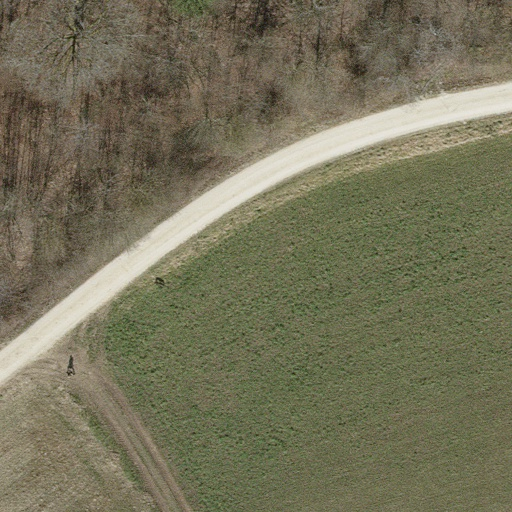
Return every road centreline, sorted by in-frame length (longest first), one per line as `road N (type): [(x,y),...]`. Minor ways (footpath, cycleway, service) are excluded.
road 1 (track): [(511,83),(314,125),(0,367)]
road 2 (track): [(164,511),(49,335)]
